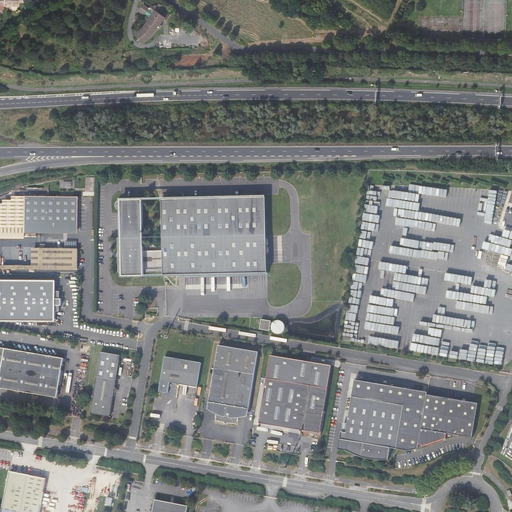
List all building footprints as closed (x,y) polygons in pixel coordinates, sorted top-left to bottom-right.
[(147,17),(145,20),(146,21),(143,28),(136,33),(142,42),(153,34),(157,27),(158,28),(160,25),(159,24),(164,19),(165,20),(169,16),(160,9),(162,6),(160,3),(157,6),(156,5),(154,7),(151,10),(149,9),(143,4),(139,9),(146,15),(147,17)] [(26,196),(25,227),(48,227),(48,229),(68,229),(68,227),(78,227),(79,197),(26,196)] [(121,234),(117,234),(117,268),(163,268),(163,272),(268,274),(269,202),(165,201),(164,245),(145,245),(145,201),(121,201),(119,202),(118,204),(119,206),(121,207),(121,234)] [(76,249),(36,249),(36,267),(0,266),(0,268),(76,269),(76,249)] [(59,281),(0,280),(0,319),(58,321),(58,313),(62,313),(62,306),(64,306),(64,299),(62,299),(62,292),(58,292),(59,281)] [(270,319),(260,317),(258,327),(268,329),(268,327),(270,328),(270,329),(273,332),(276,332),(280,332),(282,329),(283,326),(282,322),(280,319),(276,318),(273,319),(271,321),(269,321),(270,319)] [(0,345),(0,386),(58,396),(65,356),(0,345)] [(259,352),(219,345),(209,401),(217,402),(215,416),(219,422),(223,422),(223,424),(226,425),(227,423),(233,424),(237,421),(240,407),(249,409),(255,374),(259,352)] [(114,393),(114,388),(116,379),(120,355),(101,352),(97,376),(90,414),(98,415),(107,416),(110,413),(114,393)] [(202,362),(164,355),(159,390),(169,392),(171,381),(198,386),(202,362)] [(332,365),(271,355),(260,422),(262,422),(301,429),(305,430),(305,431),(312,432),(316,433),(321,434),(326,413),(324,412),(332,365)] [(356,377),(352,396),(346,430),(340,429),(337,448),(348,450),(359,452),(361,456),(375,460),(388,461),(391,447),(397,448),(407,386),(356,377)] [(407,386),(397,448),(407,450),(408,450),(409,450),(410,450),(411,450),(412,450),(413,450),(414,449),(415,449),(416,449),(417,448),(417,447),(418,447),(418,446),(419,446),(419,444),(428,392),(428,390),(407,386)] [(428,392),(419,444),(423,445),(422,447),(446,436),(447,431),(473,436),(479,401),(428,392)] [(300,432),(301,429),(262,422),(262,426),(300,432)] [(2,511),(40,511),(47,477),(39,475),(23,472),(21,469),(18,469),(15,471),(11,470),(2,511)] [(155,498),(152,511),(185,511),(187,504),(155,498)]
